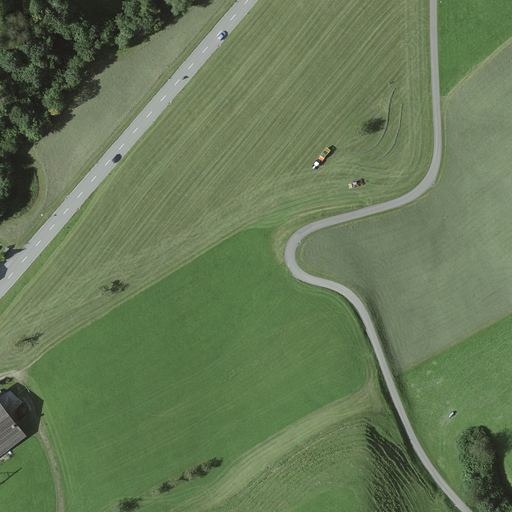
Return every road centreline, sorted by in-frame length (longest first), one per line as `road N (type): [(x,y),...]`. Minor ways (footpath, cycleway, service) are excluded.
road 1 (unclassified): [(433,0),(433,173),(406,198),(303,232),(290,260),(362,311),(411,436),(466,511)]
road 2 (track): [(373,209),(358,188),(300,199),(11,375)]
road 3 (tertiary): [(248,0),(0,288)]
